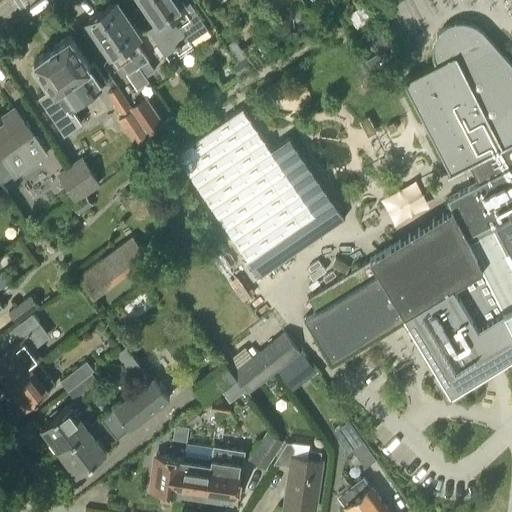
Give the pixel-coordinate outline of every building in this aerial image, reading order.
[(187,37),(161,0),(140,0),(156,23),(147,29),(170,63),(193,47),(187,38),(187,37)] [(181,0),(161,0),(187,37),(187,38),(206,25),(188,0),(182,0),(182,1),(181,0)] [(139,35),(115,1),(101,11),(145,76),(155,69),(134,38),(139,35)] [(145,76),(101,11),(86,20),(117,67),(121,64),(134,83),(145,76)] [(312,21),(307,21),(303,24),(303,28),(306,32),(311,32),(314,29),(315,25),(312,21)] [(316,309),(304,316),(330,359),(403,315),(447,386),(495,357),(499,362),(511,354),(511,63),(482,30),(477,26),(470,23),(463,22),(455,22),(448,25),(441,29),(436,35),(433,42),(432,50),(432,57),(435,64),(402,81),(403,82),(410,94),(409,94),(410,95),(416,107),(416,108),(417,108),(423,120),(422,120),(430,134),(436,145),(436,146),(436,147),(437,147),(443,158),(442,159),(443,160),(443,159),(449,171),(447,172),(447,174),(468,163),(478,183),(447,198),(451,208),(369,258),(370,258),(307,296),(316,309)] [(377,73),(399,60),(381,28),(368,36),(377,53),(368,58),(377,73)] [(70,106),(102,84),(106,81),(94,63),(89,66),(68,35),(33,59),(51,86),(37,95),(63,133),(81,121),(70,106)] [(254,66),(235,39),(225,45),(236,62),(232,66),(239,76),(254,66)] [(148,131),(131,105),(118,85),(106,93),(121,115),(118,117),(142,153),(157,142),(148,131)] [(146,95),(131,105),(148,131),(163,121),(146,95)] [(242,106),(174,152),(248,260),(315,214),(242,106)] [(34,137),(14,107),(1,116),(5,122),(0,125),(0,185),(6,195),(20,185),(12,174),(14,173),(10,167),(29,154),(21,143),(24,142),(25,143),(34,137)] [(82,156),(70,165),(87,189),(99,181),(82,156)] [(87,189),(70,165),(58,173),(75,197),(87,189)] [(92,203),(85,193),(71,203),(79,213),(92,203)] [(40,231),(32,237),(34,240),(40,241),(45,237),(40,231)] [(89,291),(144,255),(130,232),(74,268),(89,291)] [(173,254),(182,266),(193,259),(185,246),(173,254)] [(13,287),(2,272),(0,273),(0,287),(5,293),(13,287)] [(30,294),(7,312),(16,323),(39,305),(30,294)] [(0,373),(7,383),(37,359),(30,350),(39,342),(46,330),(32,312),(10,329),(18,339),(0,353),(0,373)] [(284,330),(231,370),(236,376),(248,391),(300,351),(284,330)] [(100,417),(94,422),(101,430),(107,426),(116,438),(169,397),(153,376),(128,343),(117,351),(142,384),(100,417)] [(300,351),(278,368),(292,387),(314,370),(300,351)] [(55,382),(37,359),(7,383),(25,406),(55,382)] [(67,390),(93,370),(86,360),(59,380),(67,390)] [(93,370),(67,390),(75,401),(81,396),(100,383),(92,372),(94,370),(93,370)] [(250,392),(260,405),(273,395),(263,382),(250,392)] [(81,396),(75,401),(70,404),(70,403),(40,426),(58,449),(88,427),(78,414),(89,406),(81,396)] [(220,411),(222,401),(212,399),(211,410),(220,411)] [(222,401),(220,411),(230,413),(231,402),(222,401)] [(359,459),(371,451),(356,430),(352,433),(345,424),(336,430),(343,439),(340,441),(348,453),(352,450),(359,459)] [(189,427),(175,425),(173,437),(187,439),(189,427)] [(88,427),(58,449),(76,473),(106,450),(88,427)] [(249,458),(263,466),(266,468),(281,443),(265,433),(254,450),(249,458)] [(321,451),(283,445),(281,450),(278,467),(289,468),(283,506),(314,510),(322,460),(320,459),(321,451)] [(209,460),(208,465),(204,495),(236,500),(243,454),(211,449),(209,460)] [(376,459),(371,451),(359,459),(364,467),(376,459)] [(179,491),(183,461),(156,457),(151,489),(178,494),(179,491)] [(183,461),(179,491),(204,495),(208,465),(183,461)] [(363,476),(350,485),(370,511),(390,511),(371,485),(370,486),(363,476)] [(370,511),(350,485),(337,495),(344,505),(348,511),(370,511)]
